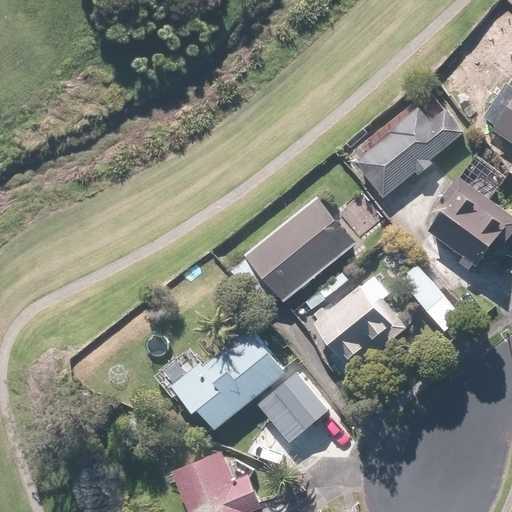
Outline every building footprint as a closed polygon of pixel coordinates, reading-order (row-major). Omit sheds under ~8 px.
[(511,17),(507,14),(483,45),(511,67),(511,17)] [(511,97),(488,133),(511,148),(511,97)] [(428,125),(416,111),(351,166),(380,200),(412,174),(417,181),(432,168),(429,163),(464,135),(444,111),(428,125)] [(511,231),(511,218),(457,183),(422,235),(474,270),(495,237),(504,243),(511,231)] [(351,247),(315,203),(243,261),(279,306),(351,247)] [(416,268),(398,283),(424,313),(442,298),(416,268)] [(343,380),(402,330),(378,301),(387,294),(371,276),(325,315),(320,308),(298,326),(343,380)] [(211,435),(282,375),(248,335),(230,350),(227,346),(201,367),(189,353),(157,380),(190,419),(194,415),(211,435)] [(327,412),(295,373),(253,408),(286,447),(327,412)] [(216,455),(169,475),(184,511),(250,511),(258,509),(246,480),(229,487),(216,455)]
